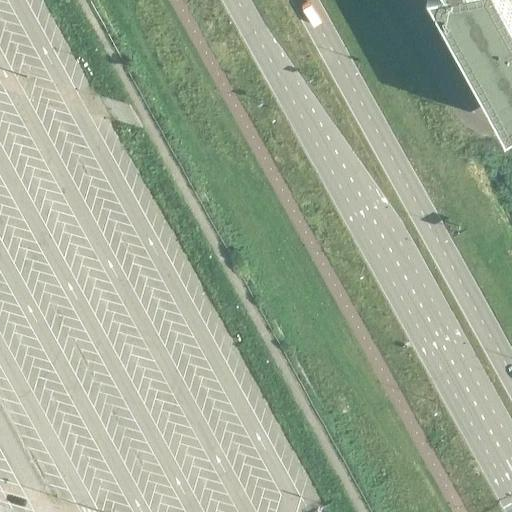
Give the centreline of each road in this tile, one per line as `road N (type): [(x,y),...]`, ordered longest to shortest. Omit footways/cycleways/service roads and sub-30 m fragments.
road 1 (primary): [(235,0),(511,469)]
road 2 (primary): [(511,376),(304,0)]
road 3 (unclassified): [(401,0),(469,116),(511,128)]
